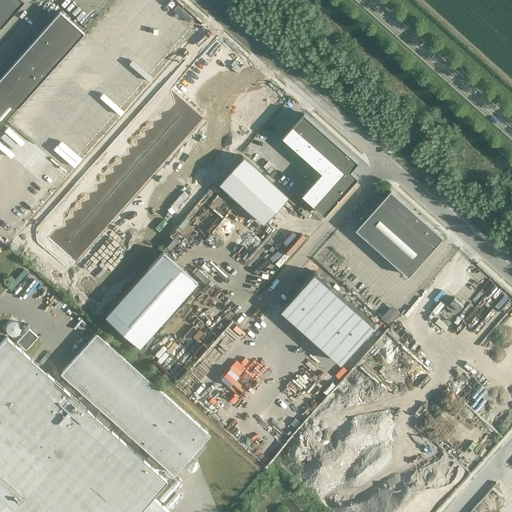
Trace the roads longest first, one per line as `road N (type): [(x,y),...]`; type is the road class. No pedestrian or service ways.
road 1 (unclassified): [(202,0),(511,277)]
road 2 (secondary): [(511,129),(367,0)]
road 3 (unknown): [(137,124),(189,66),(211,68),(246,95)]
